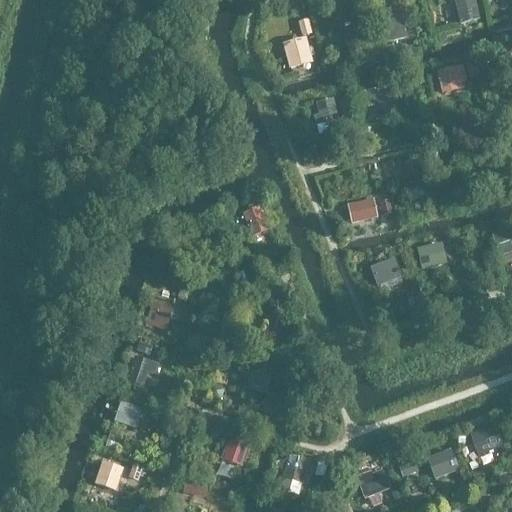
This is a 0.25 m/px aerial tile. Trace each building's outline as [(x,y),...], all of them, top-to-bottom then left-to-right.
[(454,0),(461,24),(481,19),(476,0),(454,0)] [(271,44),(279,64),(305,54),(297,34),(271,44)] [(511,54),(488,56),(489,76),(511,74),(511,54)] [(440,95),(467,92),(464,67),(438,70),(440,95)] [(379,84),(345,92),(349,112),(383,104),(379,84)] [(312,104),(317,125),(340,119),(335,98),(312,104)] [(459,176),(464,193),(498,184),(494,167),(459,176)] [(425,178),(405,184),(412,206),(431,201),(425,178)] [(374,198),(382,216),(395,210),(387,192),(374,198)] [(371,199),(345,206),(349,226),(376,219),(371,199)] [(240,215),(250,241),(268,234),(258,208),(240,215)] [(511,227),(491,236),(500,262),(511,257),(511,227)] [(444,243),(417,248),(422,271),(448,265),(444,243)] [(386,253),(359,265),(372,294),(399,281),(386,253)] [(155,374),(159,364),(136,354),(126,380),(144,387),(150,372),(155,374)] [(246,360),(239,382),(267,391),(274,369),(246,360)] [(119,400),(111,425),(139,434),(147,410),(119,400)] [(472,432),(479,455),(504,447),(497,424),(472,432)] [(250,453),(227,440),(219,467),(246,478),(250,453)] [(427,459),(436,480),(460,470),(451,449),(427,459)] [(103,460),(95,484),(118,491),(125,467),(103,460)] [(347,479),(353,495),(385,482),(378,466),(347,479)]
